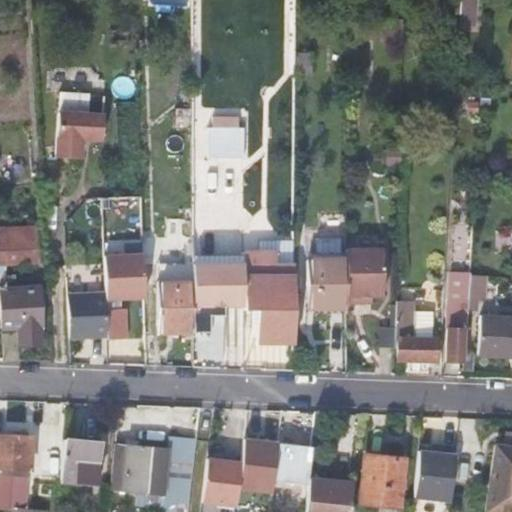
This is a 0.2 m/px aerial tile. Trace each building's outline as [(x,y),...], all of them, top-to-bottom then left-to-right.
[(475,20),(476,0),(459,0),(459,19),(475,20)] [(398,23),(381,22),(380,42),(397,43),(398,23)] [(308,52),(294,52),(294,72),(308,72),(308,52)] [(400,90),(401,60),(391,60),(390,90),(400,90)] [(398,104),(351,103),(350,137),(361,137),(360,150),(360,162),(397,162),(398,104)] [(99,114),(54,113),(53,159),(78,159),(79,139),(99,139),(99,114)] [(242,148),(242,118),(207,119),(207,149),(242,148)] [(361,137),(350,137),(349,149),(360,150),(361,137)] [(131,198),(111,197),(111,214),(131,214),(131,198)] [(35,225),(0,227),(0,259),(11,259),(37,257),(35,225)] [(283,252),(293,252),(293,232),(283,232),(283,252)] [(382,248),(344,248),(344,258),(344,298),(344,302),(360,302),(360,296),(381,296),(382,248)] [(293,295),(293,264),(274,264),(274,252),(242,252),(242,256),(242,257),(242,264),(242,306),(242,309),(256,309),(256,342),(293,342),(293,295)] [(344,258),(305,257),(305,307),(344,307),(344,302),(344,298),(344,258)] [(0,274),(12,274),(11,259),(0,259),(0,274)] [(242,264),(191,264),(191,283),(191,300),(191,306),(206,306),(222,306),(242,306),(242,264)] [(93,265),(74,265),(74,297),(74,307),(123,307),(123,279),(93,279),(93,265)] [(12,274),(0,274),(0,325),(18,325),(19,343),(40,342),(36,286),(13,287),(12,274)] [(445,360),(462,361),(467,280),(450,280),(449,300),(457,300),(457,319),(451,319),(451,328),(445,328),(445,360)] [(160,333),(192,333),(191,306),(191,300),(191,283),(159,283),(160,333)] [(413,292),(395,292),(395,301),(413,302),(413,292)] [(413,302),(395,301),(395,327),(394,347),(394,360),(435,360),(435,339),(432,339),(433,314),(414,312),(413,302)] [(222,306),(206,306),(206,316),(222,316),(222,306)] [(511,356),(511,317),(480,315),(477,355),(511,356)] [(18,325),(0,325),(0,330),(2,359),(20,360),(19,343),(18,325)] [(379,346),(394,347),(395,327),(380,326),(379,346)] [(0,434),(0,467),(17,468),(26,468),(33,466),(34,439),(29,439),(29,436),(0,434)] [(97,442),(62,438),(57,486),(63,486),(64,480),(93,483),(97,442)] [(166,449),(125,445),(121,490),(162,494),(166,449)] [(270,480),(307,484),(307,475),(310,448),(275,445),(270,480)] [(450,502),(458,452),(421,445),(412,495),(450,502)] [(511,511),(511,447),(493,445),(483,511),(511,511)] [(397,505),(401,459),(365,455),(360,502),(397,505)] [(29,473),(0,473),(0,506),(29,506),(29,473)] [(306,490),(303,511),(347,511),(351,480),(307,475),(307,484),(306,490)] [(269,487),(306,490),(307,484),(270,480),(269,487)] [(255,511),(257,498),(202,490),(199,511),(255,511)]
